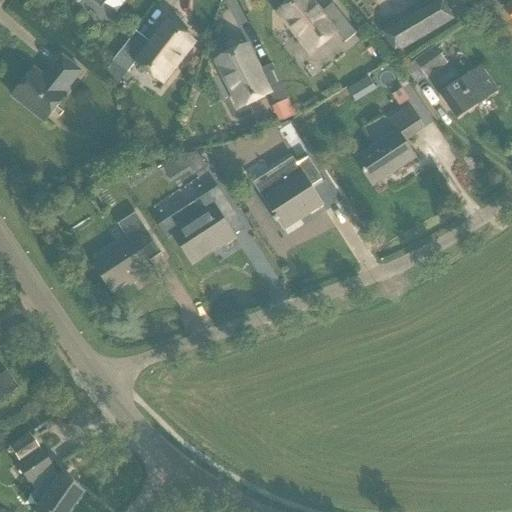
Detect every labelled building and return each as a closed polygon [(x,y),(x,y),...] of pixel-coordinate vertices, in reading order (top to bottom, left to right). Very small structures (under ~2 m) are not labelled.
[(91,0),(102,8),(108,0),(91,0)] [(357,34),(333,5),(322,14),(311,0),(295,0),(278,14),(311,55),(337,34),(345,44),(357,34)] [(441,0),(384,34),(396,55),(455,20),(442,0),(441,0)] [(511,3),(503,11),(511,20),(511,3)] [(151,43),(137,32),(114,62),(128,74),(137,63),(163,84),(195,43),(168,22),(151,43)] [(102,45),(112,47),(114,29),(104,28),(102,45)] [(404,67),(417,85),(447,64),(434,46),(404,67)] [(217,62),(240,109),(270,94),(276,106),(289,99),(273,65),(260,71),(248,47),(217,62)] [(46,123),(67,96),(64,94),(82,73),(63,58),(51,72),(54,74),(48,81),(35,71),(13,98),(46,123)] [(481,67),(440,96),(458,121),(499,92),(481,67)] [(305,72),(291,77),(300,101),(314,96),(305,72)] [(416,159),(404,143),(425,129),(411,108),(390,122),(398,133),(356,160),(374,187),(375,186),(374,184),(392,173),(393,174),(416,159)] [(196,175),(206,168),(198,154),(185,158),(196,175)] [(311,188),(323,181),(308,159),(297,166),(295,162),(257,187),(285,231),(323,206),(311,188)] [(149,172),(135,179),(143,196),(157,188),(149,172)] [(96,190),(103,209),(116,204),(108,185),(96,190)] [(224,220),(235,213),(218,188),(159,227),(168,240),(174,236),(192,264),(219,246),(220,248),(236,239),(224,220)] [(69,210),(77,222),(92,212),(85,201),(69,210)] [(136,214),(119,225),(129,241),(94,264),(113,293),(137,277),(139,279),(154,269),(142,251),(155,243),(136,214)] [(0,368),(0,401),(16,389),(0,368)] [(29,436),(10,450),(19,463),(39,449),(29,436)] [(59,478),(58,480),(50,469),(52,468),(41,453),(18,469),(28,483),(30,483),(37,493),(31,497),(38,508),(35,511),(68,511),(81,494),(59,478)]
